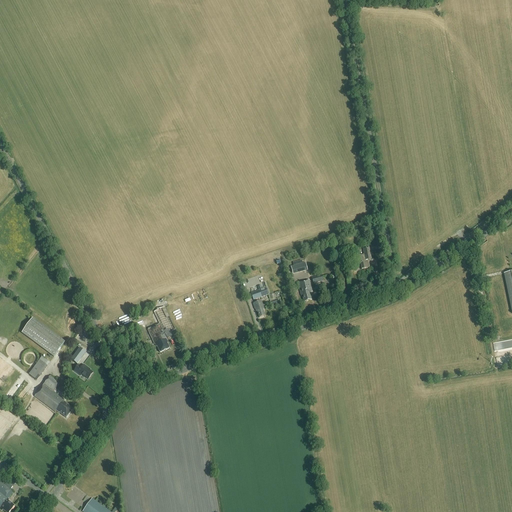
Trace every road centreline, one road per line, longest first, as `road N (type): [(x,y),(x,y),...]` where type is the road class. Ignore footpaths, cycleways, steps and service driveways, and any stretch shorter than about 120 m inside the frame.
road 1 (tertiary): [(130,391),(375,301),(511,213)]
road 2 (track): [(398,290),(344,0)]
road 3 (tertiary): [(130,391),(0,144)]
road 4 (tertiary): [(39,511),(130,391)]
